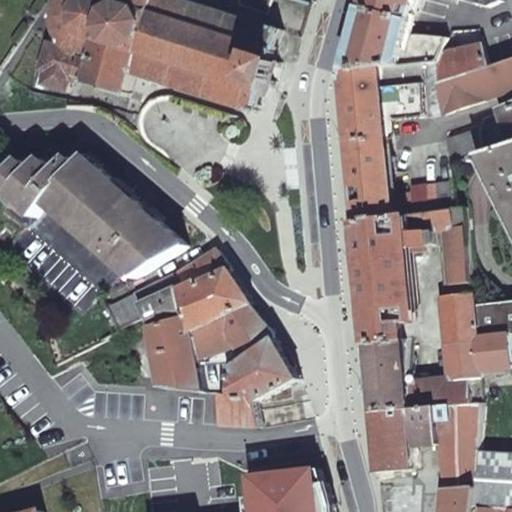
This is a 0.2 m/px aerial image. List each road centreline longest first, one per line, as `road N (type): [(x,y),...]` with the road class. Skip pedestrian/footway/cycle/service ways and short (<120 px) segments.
road 1 (residential): [(347,301),(293,301),(265,280),(192,190),(101,120),(0,123)]
road 2 (residential): [(0,331),(73,425),(166,436),(358,426)]
road 3 (tertiary): [(347,301),(315,68),(340,0)]
road 4 (tertiary): [(358,426),(347,301)]
